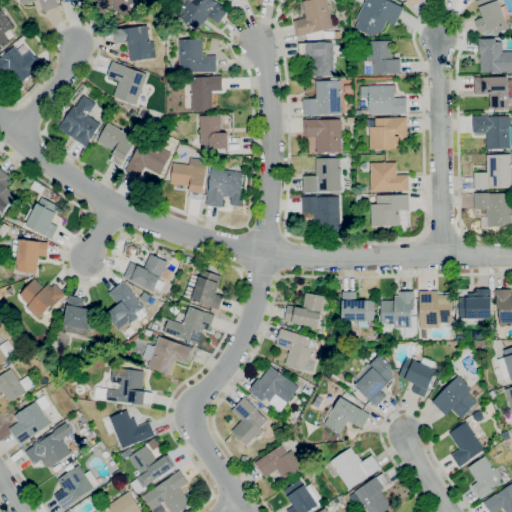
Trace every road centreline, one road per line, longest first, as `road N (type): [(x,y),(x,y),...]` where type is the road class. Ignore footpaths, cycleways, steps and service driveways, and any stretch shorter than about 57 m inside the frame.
road 1 (residential): [(511,255),(317,257),(217,243),(114,206)]
road 2 (residential): [(264,250),(251,315),(231,359),(190,414),(247,511)]
road 3 (residential): [(439,36),(443,256)]
road 4 (residential): [(24,511),(241,502)]
road 5 (residential): [(257,40),(269,104),(264,250)]
road 6 (residential): [(0,115),(55,167),(114,206),(88,259)]
